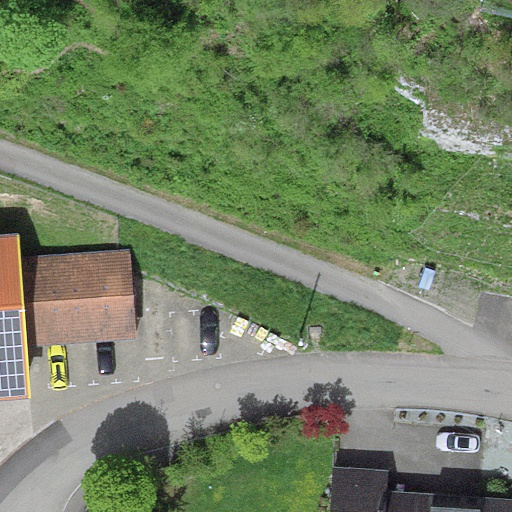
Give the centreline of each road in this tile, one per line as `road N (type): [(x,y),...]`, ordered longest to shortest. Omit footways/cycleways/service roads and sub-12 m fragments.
road 1 (residential): [(490,388),(474,352),(396,304),(0,155)]
road 2 (residential): [(10,511),(31,482),(76,446),(125,423),(240,391),(400,378),(490,388)]
